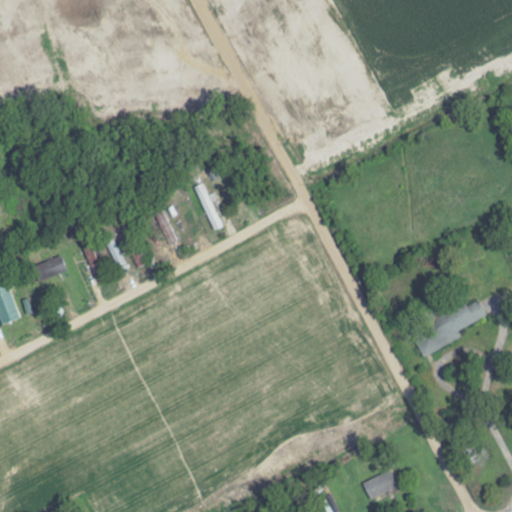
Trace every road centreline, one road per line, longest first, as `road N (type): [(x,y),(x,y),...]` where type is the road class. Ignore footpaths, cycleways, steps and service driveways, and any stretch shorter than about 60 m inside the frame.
road 1 (residential): [(475,511),(196,0)]
road 2 (track): [(0,360),(304,200)]
road 3 (track): [(511,303),(500,340),(500,398),(511,432)]
